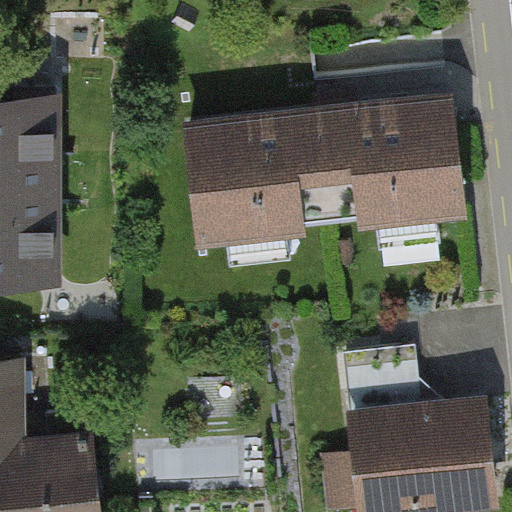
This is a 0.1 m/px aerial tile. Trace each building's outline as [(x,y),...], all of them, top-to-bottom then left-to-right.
[(450,88),(184,118),(198,246),(306,234),(300,185),(354,179),(359,228),(465,217),(450,88)] [(0,273),(59,273),(58,92),(0,92),(0,273)] [(442,260),(445,239),(389,233),(387,253),(442,260)] [(416,347),(342,353),(354,511),(496,511),(487,395),(420,400),(416,347)] [(0,444),(0,459),(4,511),(103,511),(91,406),(47,411),(51,438),(0,444)]
